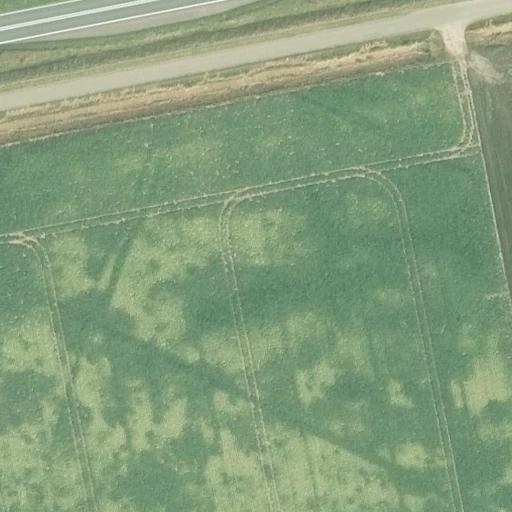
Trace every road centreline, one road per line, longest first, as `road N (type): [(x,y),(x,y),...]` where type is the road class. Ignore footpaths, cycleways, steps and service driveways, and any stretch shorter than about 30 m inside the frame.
road 1 (unclassified): [(0,101),(511,3)]
road 2 (trunk): [(0,25),(134,0)]
